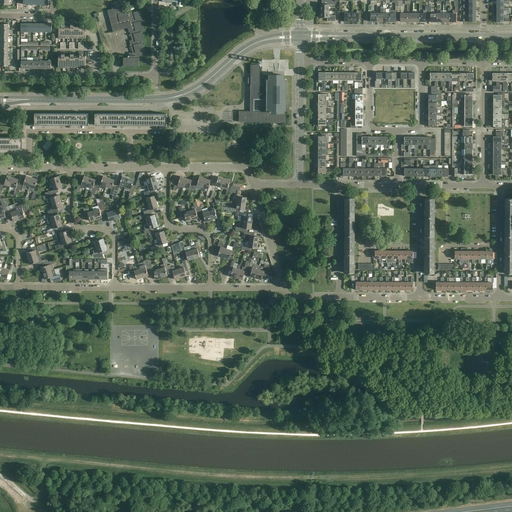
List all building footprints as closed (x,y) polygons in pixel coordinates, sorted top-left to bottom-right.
[(121,64),(136,64),(139,64),(139,55),(145,53),(144,49),(143,49),(142,43),(145,43),(144,38),(143,39),(142,33),(145,32),(144,27),(143,28),(142,22),(145,21),(144,17),(143,17),(142,11),(142,9),(128,13),(128,11),(123,13),(120,0),(111,3),(112,8),(107,9),(113,32),(120,30),(119,25),(130,22),(132,29),(129,30),(129,31),(130,30),(132,40),(129,41),(133,53),(131,53),(131,55),(129,56),(129,55),(128,55),(128,56),(129,56),(129,57),(125,57),(125,56),(124,56),(124,63),(121,64)] [(320,4),(320,11),(329,11),(329,4),(332,4),(336,4),(336,1),(323,1),(323,4),(320,4)] [(456,22),(456,13),(458,13),(458,1),(454,1),(454,6),(456,6),(456,10),(453,10),(453,13),(449,13),(449,22),(456,22)] [(329,16),(329,11),(320,11),(320,18),(327,18),(327,21),(335,22),(335,16),(329,16)] [(351,22),(351,13),(346,13),(346,11),(342,11),(342,19),(344,19),(344,22),(351,22)] [(357,13),(351,13),(351,22),(358,22),(358,19),(361,19),(361,11),(357,11),(357,13)] [(104,42),(97,16),(95,17),(102,43),(104,42)] [(80,25),(80,27),(74,27),(74,25),(70,25),(70,28),(65,28),(65,25),(61,25),(61,27),(58,27),(58,38),(59,38),(59,37),(85,38),(86,38),(86,26),(85,26),(85,28),(83,28),(83,25),(80,25)] [(84,52),(79,52),(79,54),(80,54),(80,57),(74,57),(74,54),(75,54),(75,52),(70,52),(70,54),(70,56),(65,56),(65,55),(66,55),(66,52),(61,52),(61,54),(62,54),(62,57),(59,57),(59,56),(58,56),(58,68),(59,68),(59,67),(85,67),(85,68),(86,68),(86,56),(83,56),(83,54),(84,54),(84,52)] [(279,123),(286,122),(287,122),(286,115),(286,107),(286,106),(287,106),(287,105),(286,105),(286,102),(287,102),(287,101),(286,101),(286,97),(287,97),(286,97),(286,93),(287,93),(286,93),(286,89),(287,89),(287,88),(286,88),(286,85),(287,85),(287,84),(286,84),(286,80),(284,80),(284,75),(283,75),(283,76),(280,76),(280,75),(279,76),(275,76),(274,75),(274,76),(271,76),(271,75),(270,75),(270,78),(260,78),(260,65),(251,65),(251,76),(251,78),(248,78),(248,83),(251,83),(251,85),(251,111),(239,111),(239,122),(240,122),(240,121),(245,121),(245,122),(246,122),(246,121),(263,121),(263,122),(263,120),(266,121),(266,122),(267,121),(274,123),(279,123),(280,123),(279,123)] [(375,81),(375,88),(380,88),(380,79),(384,79),(384,73),(376,73),(376,81),(375,81)] [(493,95),(493,101),(504,101),(504,93),(498,93),(498,95),(493,95)] [(35,113),(35,125),(36,125),(53,125),(53,114),(36,114),(36,113),(35,113)] [(88,125),(88,113),(88,114),(71,114),(71,125),(88,125)] [(96,125),(103,125),(113,125),(113,114),(96,114),(96,113),(95,113),(95,126),(96,126),(96,125)] [(53,125),(60,125),(71,125),(71,114),(53,114),(53,125)] [(113,125),(121,125),(131,125),(131,114),(113,114),(113,125)] [(131,125),(138,125),(148,125),(148,114),(131,114),(131,125)] [(148,125),(158,125),(166,125),(166,126),(166,114),(148,114),(148,125)] [(363,126),(363,119),(356,120),(353,120),(353,123),(350,123),(350,128),(356,128),(356,126),(363,126)] [(464,137),(464,143),(472,143),(472,137),(469,137),(469,130),(463,130),(463,137),(464,137)] [(493,137),(493,143),(501,143),(505,143),(505,137),(503,137),(503,132),(496,132),(496,137),(493,137)] [(318,136),(318,142),(328,142),(328,133),(321,133),(321,136),(318,136)] [(4,149),(12,149),(22,149),(22,137),(22,138),(4,138),(4,149)] [(343,176),(349,176),(349,168),(346,168),(346,163),(340,163),(340,172),(343,172),(343,176)] [(51,181),(52,185),(61,182),(59,176),(53,178),(52,175),(53,175),(53,174),(43,177),(44,181),(47,180),(47,182),(51,181)] [(147,181),(148,185),(157,182),(155,176),(149,178),(148,176),(149,175),(139,178),(140,181),(143,180),(144,182),(147,181)] [(10,186),(13,177),(7,176),(5,182),(3,181),(3,180),(3,179),(1,186),(0,188),(0,193),(1,193),(2,190),(3,190),(4,188),(6,188),(7,185),(10,186)] [(22,180),(20,186),(19,190),(22,191),(23,188),(28,189),(29,186),(32,177),(26,176),(24,182),(22,181),(22,180)] [(87,187),(90,178),(84,176),(82,182),(80,181),(80,180),(76,190),(80,191),(81,188),(82,188),(83,187),(86,189),(87,187)] [(106,187),(109,178),(103,176),(101,182),(99,181),(99,180),(96,187),(97,187),(96,190),(99,191),(100,187),(105,189),(106,187)] [(125,187),(128,178),(122,176),(120,182),(118,181),(118,180),(116,187),(115,190),(118,191),(120,185),(125,187)] [(181,186),(183,187),(186,178),(180,176),(178,182),(176,181),(176,180),(173,190),(176,191),(177,188),(180,189),(181,186)] [(195,180),(193,187),(192,190),(195,191),(196,188),(201,190),(202,187),(205,178),(199,176),(197,182),(195,182),(195,181),(195,180)] [(19,179),(13,177),(10,186),(9,189),(15,191),(14,194),(15,194),(14,198),(16,198),(17,195),(19,190),(20,186),(17,185),(19,179)] [(35,199),(36,195),(40,185),(39,185),(39,186),(36,185),(38,179),(32,177),(29,186),(28,189),(28,190),(34,192),(31,199),(35,199)] [(211,180),(211,179),(207,177),(207,179),(205,178),(202,187),(205,188),(204,191),(207,192),(206,195),(209,196),(211,190),(212,187),(209,186),(211,180)] [(222,187),(224,178),(219,177),(217,183),(214,182),(214,181),(212,187),(211,190),(214,191),(215,188),(217,189),(218,186),(222,187)] [(96,180),(90,178),(87,187),(93,188),(90,197),(93,198),(96,190),(97,187),(96,187),(94,186),(96,180)] [(116,187),(113,186),(115,180),(109,178),(106,187),(112,188),(110,194),(113,195),(115,190),(116,187)] [(128,178),(125,187),(131,189),(129,194),(132,195),(135,185),(135,187),(132,186),(134,180),(128,178)] [(192,180),(186,178),(183,187),(189,189),(187,195),(190,196),(192,190),(193,187),(190,186),(192,180)] [(231,187),(228,186),(230,180),(224,178),(222,187),(227,189),(225,195),(228,196),(231,189),(231,187)] [(63,188),(61,182),(52,185),(54,190),(48,192),(49,195),(52,194),(59,192),(57,192),(57,189),(63,188)] [(159,188),(157,182),(148,185),(149,191),(144,192),(145,195),(148,194),(148,195),(155,193),(154,192),(153,193),(153,190),(159,188)] [(247,197),(240,196),(241,191),(240,190),(241,184),(233,183),(233,186),(231,186),(231,187),(231,189),(237,190),(235,202),(237,202),(246,204),(247,197)] [(53,197),(52,194),(49,195),(43,197),(44,200),(47,199),(48,202),(51,201),(52,204),(61,201),(59,195),(53,197)] [(149,197),(148,195),(148,194),(145,195),(139,197),(140,200),(146,198),(148,204),(157,201),(155,196),(149,197)] [(345,198),(345,208),(354,208),(354,198),(345,198)] [(425,208),(434,208),(434,198),(425,198),(425,208)] [(62,207),(61,201),(52,204),(53,206),(50,207),(51,210),(48,211),(49,214),(52,213),(59,211),(58,211),(57,211),(56,209),(62,207)] [(158,207),(157,201),(148,204),(150,210),(144,211),(145,214),(145,215),(148,214),(155,212),(154,211),(153,212),(152,209),(158,207)] [(205,222),(211,220),(209,211),(208,211),(207,208),(202,209),(201,206),(200,206),(199,201),(196,202),(199,211),(201,218),(201,216),(204,216),(205,222)] [(16,207),(17,210),(19,219),(20,220),(25,218),(25,217),(23,211),(26,210),(26,211),(27,211),(24,202),(21,202),(21,205),(16,207)] [(93,210),(96,219),(102,217),(100,211),(103,211),(102,207),(101,202),(97,203),(99,209),(93,210)] [(113,210),(115,219),(121,218),(119,212),(122,211),(122,212),(123,212),(120,202),(117,203),(117,205),(115,206),(116,209),(113,210)] [(189,211),(192,220),(198,218),(196,212),(199,211),(196,202),(193,203),(194,206),(192,206),(192,207),(192,209),(189,210),(189,211)] [(209,211),(211,220),(217,218),(215,212),(218,211),(218,212),(219,212),(216,202),(212,203),(214,209),(209,211)] [(245,210),(246,204),(237,202),(236,209),(230,208),(229,211),(238,212),(239,209),(245,210)] [(20,220),(19,219),(17,210),(14,211),(13,208),(10,209),(9,206),(8,204),(7,203),(5,204),(7,210),(9,217),(9,216),(12,215),(13,221),(14,221),(14,222),(20,220)] [(96,219),(93,210),(88,212),(86,206),(83,207),(86,217),(86,216),(89,215),(91,221),(96,219)] [(105,216),(108,215),(109,221),(110,221),(110,223),(114,221),(114,220),(115,219),(113,210),(110,211),(109,209),(108,209),(107,209),(106,206),(102,207),(103,211),(105,217),(105,216)] [(186,221),(192,220),(189,211),(186,212),(186,209),(185,209),(183,209),(182,207),(179,208),(182,218),(182,217),(182,216),(184,215),(186,221)] [(354,217),(354,208),(345,208),(345,217),(354,217)] [(434,208),(425,208),(425,217),(434,217),(434,208)] [(243,222),(252,223),(253,217),(247,216),(247,213),(248,214),(249,213),(238,212),(238,215),(240,216),(239,216),(238,220),(239,221),(243,222)] [(52,223),(61,220),(59,214),(53,216),(52,213),(49,214),(43,216),(44,219),(47,218),(49,224),(52,223)] [(149,216),(148,214),(145,215),(145,214),(139,216),(140,219),(143,219),(144,224),(148,223),(157,220),(155,215),(149,216)] [(354,226),(354,217),(345,217),(345,226),(354,226)] [(434,217),(425,217),(425,226),(434,226),(434,217)] [(63,226),(61,220),(52,223),(53,228),(48,230),(49,233),(52,232),(57,231),(57,230),(57,228),(63,226)] [(158,226),(157,220),(148,223),(148,226),(144,227),(145,230),(144,231),(145,234),(149,233),(148,232),(153,231),(152,228),(158,226)] [(243,222),(242,228),(236,227),(236,230),(244,232),(244,231),(245,231),(245,228),(251,229),(252,223),(243,222)] [(354,236),(354,226),(345,226),(345,235),(354,236)] [(434,226),(425,226),(425,236),(434,236),(434,226)] [(62,229),(57,230),(57,231),(52,232),(53,235),(56,234),(57,237),(60,236),(61,239),(70,236),(68,230),(62,232),(61,230),(63,229),(62,229)] [(158,229),(153,231),(148,232),(149,233),(149,236),(152,235),(153,237),(156,236),(157,239),(166,237),(164,231),(158,233),(157,230),(158,230),(158,229)] [(249,241),(258,243),(259,237),(253,236),(253,233),(254,233),(245,231),(244,231),(244,232),(243,237),(244,238),(248,238),(249,238),(249,241)] [(354,245),(354,236),(345,235),(345,245),(354,245)] [(70,236),(61,239),(58,240),(59,245),(57,246),(58,250),(68,247),(68,246),(66,247),(66,244),(72,242),(70,236)] [(434,236),(425,236),(425,245),(434,245),(434,236)] [(96,247),(105,244),(103,238),(97,240),(97,238),(98,237),(88,240),(89,243),(95,241),(96,247)] [(168,243),(166,237),(157,239),(158,243),(155,244),(155,246),(153,247),(154,250),(164,247),(162,247),(162,244),(168,243)] [(217,249),(220,250),(218,256),(224,257),(227,249),(223,247),(224,244),(222,244),(223,241),(219,240),(216,250),(217,250),(217,249)] [(192,250),(194,259),(200,257),(198,251),(201,250),(201,251),(202,251),(199,241),(195,242),(196,245),(194,245),(194,249),(192,250)] [(251,251),(251,248),(257,249),(258,243),(249,241),(248,247),(242,246),(242,250),(252,251),(251,251)] [(185,260),(184,255),(186,255),(188,261),(194,259),(192,250),(190,246),(185,247),(183,242),(180,243),(185,260)] [(107,250),(105,244),(96,247),(97,249),(93,251),(94,254),(92,254),(93,258),(103,255),(103,254),(102,255),(101,252),(107,250)] [(26,253),(28,258),(39,255),(38,250),(41,248),(40,245),(30,248),(31,248),(32,248),(32,251),(26,253)] [(234,245),(232,250),(227,249),(224,257),(230,259),(232,253),(234,254),(234,255),(237,246),(234,245)] [(354,254),(354,245),(345,245),(345,254),(354,254)] [(434,245),(425,245),(424,254),(434,254),(434,245)] [(493,251),(486,251),(486,259),(488,259),(491,259),(491,263),(496,263),(496,258),(493,258),(493,251)] [(354,263),(354,254),(345,254),(345,263),(354,263)] [(424,264),(434,264),(434,254),(424,254),(424,264)] [(39,255),(28,258),(30,264),(36,262),(37,265),(36,266),(46,263),(49,262),(48,262),(48,259),(45,259),(42,260),(40,255),(39,255)] [(159,269),(162,278),(168,276),(166,270),(169,269),(168,266),(165,258),(162,259),(164,263),(161,264),(162,268),(159,269)] [(46,263),(47,265),(41,267),(43,273),(52,270),(55,269),(53,264),(56,263),(55,260),(48,262),(49,262),(46,263)] [(140,268),(143,277),(149,276),(147,270),(149,269),(150,269),(147,261),(147,260),(144,261),(145,264),(142,265),(142,268),(140,268)] [(150,269),(149,269),(151,275),(152,275),(152,274),(154,273),(156,279),(162,278),(159,269),(153,270),(150,260),(147,261),(150,269)] [(180,264),(181,268),(178,269),(181,278),(187,276),(185,270),(188,269),(188,270),(185,260),(182,261),(183,263),(180,264)] [(239,269),(233,267),(235,261),(232,260),(229,270),(230,269),(232,270),(231,276),(236,278),(239,269)] [(249,269),(252,270),(250,276),(256,278),(258,269),(255,268),(256,266),(253,265),(254,261),(251,260),(251,262),(249,269)] [(243,267),(242,270),(239,269),(236,278),(242,280),(244,274),(247,274),(246,275),(247,276),(249,269),(251,262),(246,261),(244,267),(243,267)] [(354,273),(354,263),(345,263),(345,273),(354,273)] [(10,270),(4,268),(1,277),(7,279),(9,273),(12,274),(12,275),(13,271),(15,271),(16,267),(14,267),(15,265),(12,264),(10,270)] [(434,264),(424,264),(424,273),(434,273),(434,264)] [(143,277),(140,268),(139,265),(133,267),(133,265),(129,266),(132,275),(133,275),(132,274),(135,273),(137,279),(143,277)] [(181,278),(178,269),(173,270),(171,265),(168,266),(169,269),(171,275),(171,274),(173,273),(175,279),(181,278)] [(258,269),(256,278),(261,280),(263,274),(266,275),(266,276),(269,266),(266,265),(265,269),(263,268),(262,270),(258,269)] [(55,269),(52,270),(43,273),(45,279),(51,277),(51,280),(50,280),(60,277),(59,274),(56,275),(55,269)] [(196,277),(191,277),(190,274),(188,274),(189,285),(196,284),(196,277)] [(493,282),(494,282),(496,282),(496,278),(491,278),(491,282),(488,282),(486,282),(486,290),(493,290),(493,282)]
